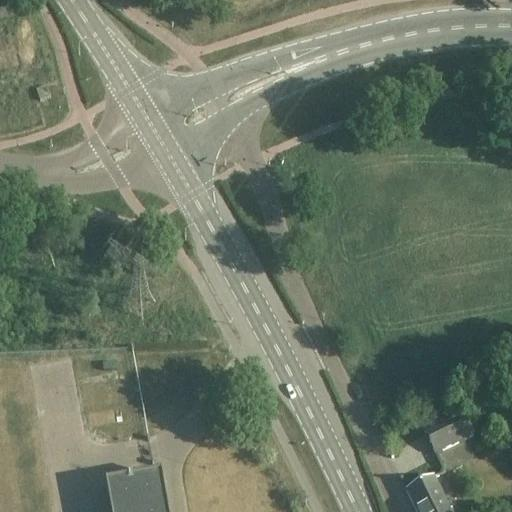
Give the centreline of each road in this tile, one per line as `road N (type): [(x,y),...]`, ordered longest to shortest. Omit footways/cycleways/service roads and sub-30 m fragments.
road 1 (unclassified): [(396,511),(226,115)]
road 2 (primary): [(354,511),(262,320),(166,150)]
road 3 (tertiary): [(323,59),(468,30),(511,33)]
road 4 (primary): [(147,116),(72,0)]
road 5 (unclassified): [(43,173),(82,182),(166,150)]
